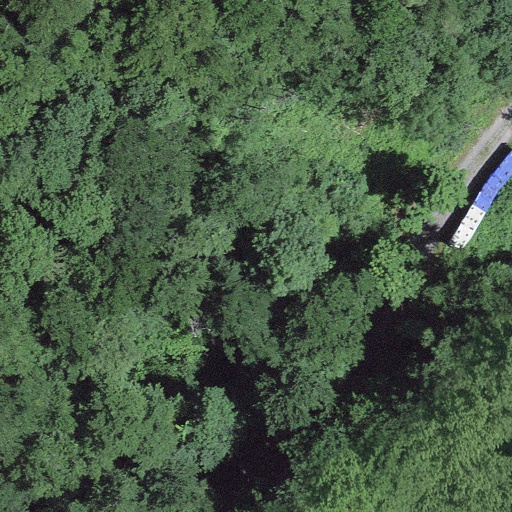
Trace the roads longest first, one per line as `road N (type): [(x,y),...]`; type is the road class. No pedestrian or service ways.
road 1 (track): [(392,310),(231,511)]
road 2 (track): [(511,133),(462,187),(392,310)]
road 3 (track): [(511,289),(392,310)]
